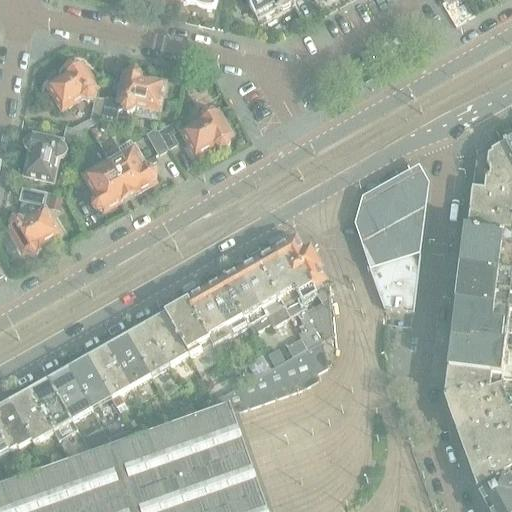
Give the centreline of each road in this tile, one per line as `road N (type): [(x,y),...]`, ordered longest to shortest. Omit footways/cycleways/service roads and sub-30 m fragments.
road 1 (tertiary): [(0,373),(431,133)]
road 2 (residential): [(461,511),(418,386),(449,176),(431,133)]
road 3 (tertiary): [(307,146),(5,316)]
road 4 (residential): [(277,72),(18,13)]
road 5 (tertiary): [(447,67),(307,146)]
road 6 (residential): [(277,72),(297,75),(414,11)]
